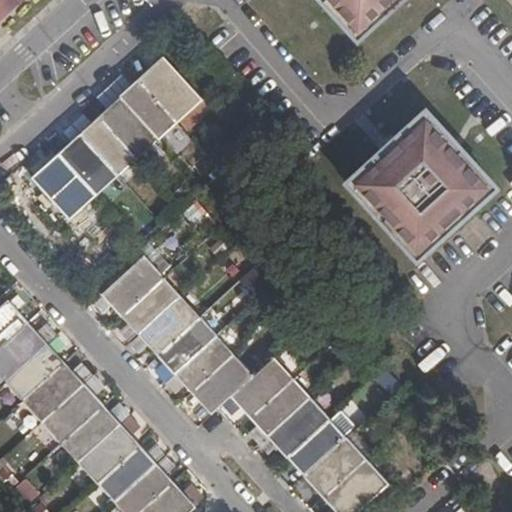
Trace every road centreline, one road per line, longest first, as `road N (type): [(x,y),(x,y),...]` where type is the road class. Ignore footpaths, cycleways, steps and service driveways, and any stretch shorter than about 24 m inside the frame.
road 1 (residential): [(511,110),(438,34),(331,128),(216,0)]
road 2 (residential): [(0,246),(260,511)]
road 3 (residential): [(175,0),(26,131)]
road 4 (residential): [(511,408),(443,331),(511,267)]
